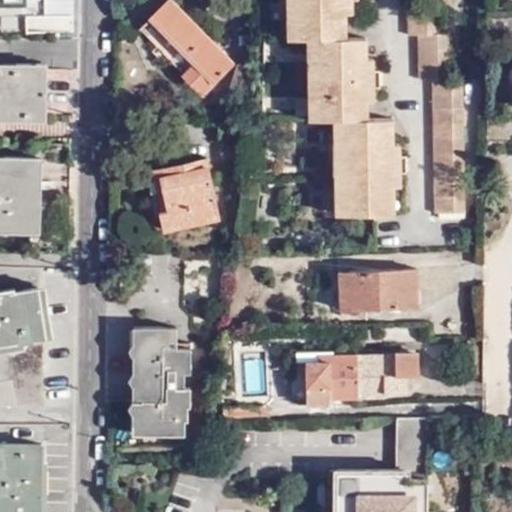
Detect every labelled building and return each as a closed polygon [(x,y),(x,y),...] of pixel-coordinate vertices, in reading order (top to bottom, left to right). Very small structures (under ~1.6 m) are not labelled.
[(0,0),(0,9),(41,8),(41,0),(0,0)] [(197,65),(185,76),(184,77),(203,95),(234,64),(171,0),(170,0),(152,18),(152,19),(197,65)] [(354,2),(354,0),(286,0),(287,4),(296,4),(297,39),(308,40),(317,39),(318,120),(334,120),(343,120),(344,146),(335,146),(335,188),(344,187),(345,216),(395,214),(394,174),(403,174),(403,156),(394,156),(393,118),(368,119),(367,90),(376,89),(376,71),(366,71),(367,38),(347,38),(346,3),(354,2)] [(288,40),(297,39),(296,4),(287,4),(288,40)] [(438,6),(408,7),(409,37),(420,36),(421,81),(434,81),(436,215),(467,214),(463,80),(450,81),(450,35),(439,34),(438,6)] [(140,31),(185,76),(197,65),(152,19),(140,31)] [(309,120),(318,120),(317,39),(308,40),(309,120)] [(0,116),(48,117),(49,69),(1,69),(1,66),(0,65),(0,116)] [(229,92),(251,94),(251,69),(238,65),(229,92)] [(334,120),(335,146),(344,146),(343,120),(334,120)] [(223,141),(247,142),(248,125),(225,123),(223,141)] [(38,158),(0,156),(0,232),(31,233),(33,182),(38,182),(38,158)] [(170,213),(162,215),(165,231),(220,220),(207,159),(187,164),(188,171),(162,177),(170,213)] [(152,171),(162,215),(170,213),(162,177),(188,171),(187,164),(152,171)] [(336,216),(345,216),(344,187),(335,188),(336,216)] [(418,268),(347,271),(349,311),(420,308),(418,268)] [(0,346),(5,346),(6,356),(0,356),(0,406),(44,406),(42,392),(44,391),(43,379),(45,378),(43,365),(45,365),(43,352),(45,352),(43,338),(54,336),(47,286),(1,294),(2,299),(0,299),(0,346)] [(183,348),(178,344),(178,327),(135,327),(134,435),(187,437),(186,421),(189,421),(189,408),(192,408),(192,387),(186,387),(186,373),(192,374),(192,357),(183,358),(183,348)] [(193,343),(178,344),(183,348),(183,358),(192,357),(193,343)] [(331,350),(300,351),(297,350),(296,360),(307,360),(305,388),(308,388),(307,407),(330,406),(330,399),(385,398),(385,394),(408,393),(407,375),(420,375),(420,352),(332,354),(331,350)] [(430,418),(397,418),(397,468),(397,478),(339,478),(338,511),(337,511),(437,511),(429,511),(430,418)] [(38,463),(38,445),(0,443),(0,511),(42,511),(43,462),(38,463)] [(397,478),(397,468),(334,468),(333,510),(332,511),(337,511),(338,511),(339,478),(397,478)]
